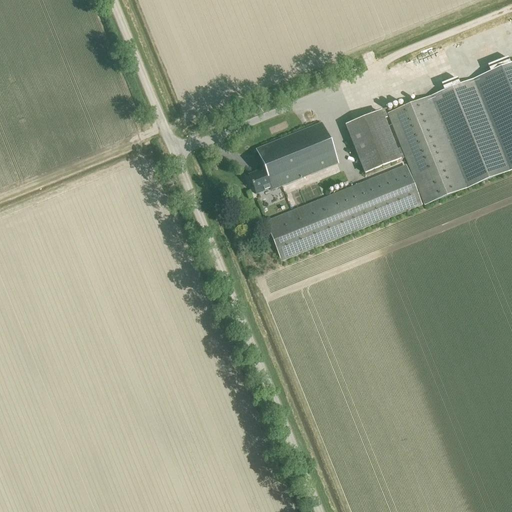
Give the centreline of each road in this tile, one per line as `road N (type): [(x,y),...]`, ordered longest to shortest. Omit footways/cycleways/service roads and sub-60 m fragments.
road 1 (unclassified): [(111,0),(318,511)]
road 2 (unknown): [(168,142),(391,62)]
